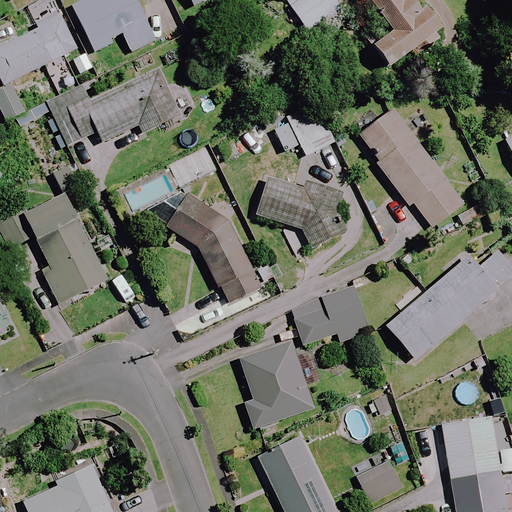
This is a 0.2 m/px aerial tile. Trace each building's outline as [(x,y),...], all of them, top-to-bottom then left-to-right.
[(154,44),(133,0),(91,0),(72,9),(93,55),(124,41),(130,55),(154,44)] [(213,0),(188,0),(193,10),(213,0)] [(340,11),(333,0),(301,0),(289,8),(307,34),(340,11)] [(438,34),(412,0),(364,0),(381,22),(390,34),(372,49),(389,71),(438,34)] [(36,8),(41,21),(59,14),(54,1),(36,8)] [(77,52),(61,20),(0,49),(0,80),(4,88),(77,52)] [(179,120),(159,74),(89,104),(83,89),(47,105),(66,149),(97,136),(101,146),(139,129),(141,136),(179,120)] [(11,88),(0,93),(0,113),(6,125),(25,115),(11,88)] [(334,146),(315,107),(286,121),(305,160),(334,146)] [(462,207),(389,110),(356,135),(377,163),(374,165),(408,210),(412,207),(430,231),(462,207)] [(511,117),(497,125),(511,158),(511,117)] [(256,151),(278,136),(268,122),(246,137),(256,151)] [(70,170),(54,179),(63,196),(79,187),(70,170)] [(232,201),(211,171),(192,185),(204,202),(213,195),(222,208),(232,201)] [(311,252),(341,237),(343,196),(306,186),(304,193),(267,183),(257,219),(300,232),(311,252)] [(106,284),(64,196),(0,226),(0,235),(8,253),(35,240),(49,269),(42,272),(58,306),(106,284)] [(227,227),(189,200),(167,230),(198,252),(226,312),(260,296),(227,227)] [(511,279),(511,270),(497,253),(478,270),(468,258),(385,329),(415,363),(511,279)] [(368,336),(354,293),(290,315),(302,349),(336,337),(339,346),(368,336)] [(0,305),(0,332),(10,328),(0,305)] [(313,410),(290,346),(240,364),(253,403),(244,406),(253,432),(313,410)] [(495,401),(489,382),(468,388),(474,407),(495,401)] [(505,511),(489,419),(441,427),(454,511),(505,511)] [(333,511),(300,441),(258,461),(282,511),(333,511)] [(400,492),(388,465),(356,480),(369,506),(400,492)] [(110,511),(91,466),(53,482),(57,490),(23,505),(26,511),(110,511)]
